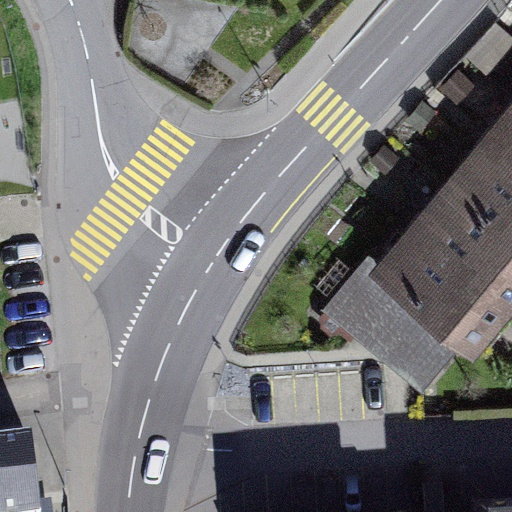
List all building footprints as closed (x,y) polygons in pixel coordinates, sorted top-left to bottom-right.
[(511,107),(476,150),(511,180),(511,107)] [(511,180),(476,150),(439,194),(511,254),(511,180)] [(511,254),(439,194),(403,237),(511,329),(511,327),(511,254)] [(403,237),(366,280),(474,372),(511,329),(403,237)] [(0,511),(26,511),(22,465),(0,467),(0,511)]
